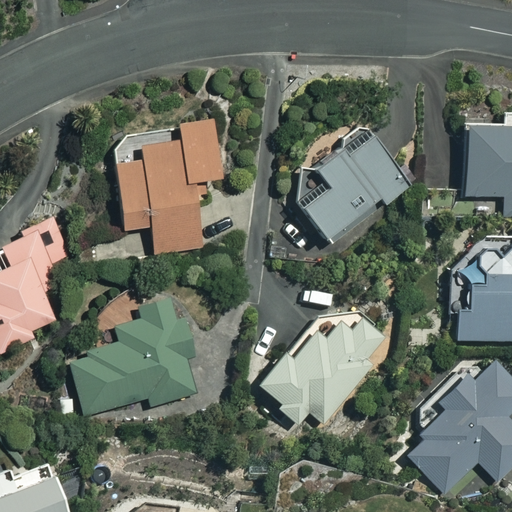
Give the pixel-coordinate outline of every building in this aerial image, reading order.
[(511,114),(494,115),(494,122),(461,122),(461,194),(501,194),(501,215),(511,214),(511,114)] [(216,174),(208,116),(174,120),(175,134),(134,139),(136,149),(110,152),(119,227),(148,223),(151,252),(200,246),(191,177),(216,174)] [(409,182),(368,128),(342,148),(337,142),(310,163),(324,181),(295,202),(327,244),(409,182)] [(0,351),(33,336),(29,328),(54,318),(43,289),(58,282),(50,262),(70,254),(53,214),(19,227),(21,233),(0,241),(0,243),(7,259),(0,262),(0,351)] [(473,267),(447,266),(446,313),(452,313),(452,337),(511,338),(511,240),(473,240),(473,267)] [(65,352),(80,414),(144,398),(146,406),(196,394),(172,292),(137,300),(140,316),(113,323),(117,340),(65,352)] [(282,349),(253,379),(276,401),(272,405),(292,424),(306,410),(320,423),(372,368),(360,357),(380,336),(356,313),(344,325),(336,317),(319,335),(311,328),(286,353),(282,349)] [(511,379),(488,356),(468,376),(460,369),(433,396),(441,404),(415,430),(419,434),(402,452),(441,492),(474,459),(494,479),(511,461),(511,422),(503,413),(511,403),(511,379)] [(10,472),(6,462),(0,464),(0,511),(64,511),(65,511),(45,459),(10,472)]
